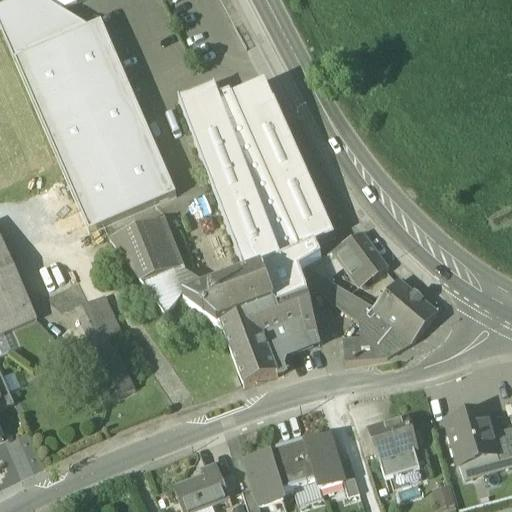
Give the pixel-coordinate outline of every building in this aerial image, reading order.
[(31,0),(0,13),(0,31),(15,66),(88,34),(32,0),(31,0)] [(54,156),(89,238),(155,210),(176,200),(102,28),(88,34),(15,66),(54,156)] [(303,285),(300,277),(293,258),(315,249),(334,240),(274,109),(273,109),(265,90),(232,105),(231,103),(232,102),(230,97),(219,101),(217,96),(181,110),(246,283),(263,276),(275,309),(308,301),(307,297),(303,285)] [(142,288),(155,307),(178,298),(187,295),(180,274),(161,225),(110,244),(112,247),(114,250),(121,260),(142,288)] [(356,286),(365,287),(371,282),(374,286),(390,273),(363,240),(333,257),(345,272),(356,286)] [(0,339),(3,338),(35,324),(36,324),(0,241),(0,339)] [(322,264),(315,249),(293,258),(300,277),(307,273),(322,264)] [(333,257),(322,264),(307,273),(329,285),(345,272),(333,257)] [(303,285),(361,328),(363,333),(369,336),(376,338),(369,346),(388,362),(413,348),(374,315),(376,312),(329,285),(307,273),(300,277),(303,285)] [(183,306),(224,336),(275,309),(263,276),(246,283),(227,290),(224,282),(215,285),(218,293),(183,306)] [(374,315),(413,348),(438,319),(399,285),(376,312),(374,315)] [(178,298),(155,307),(166,322),(182,304),(178,298)] [(98,389),(106,407),(135,394),(109,338),(119,333),(119,332),(105,303),(105,302),(105,301),(76,314),(77,315),(90,345),(77,351),(78,352),(95,389),(95,390),(98,389)] [(308,301),(275,309),(224,336),(223,337),(244,392),(278,380),(274,361),(318,346),(314,326),(308,301)] [(0,361),(12,357),(3,338),(0,339),(0,361)] [(274,361),(278,380),(285,378),(283,365),(320,353),(318,346),(274,361)] [(345,366),(388,362),(369,346),(343,348),(345,366)] [(14,377),(1,383),(7,396),(8,398),(21,393),(14,377)] [(0,445),(2,445),(0,439),(0,413),(13,408),(8,398),(7,396),(0,399),(0,445)] [(447,426),(459,469),(497,459),(498,458),(492,440),(492,439),(485,415),(471,419),(470,417),(457,421),(457,423),(447,426)] [(378,463),(413,452),(414,452),(409,437),(411,436),(407,424),(369,435),(378,463)] [(497,459),(499,466),(511,462),(511,433),(492,439),(492,440),(498,458),(497,459)] [(330,443),(308,449),(317,487),(319,494),(320,494),(344,487),(338,468),(330,443)] [(307,489),(317,487),(308,449),(307,446),(304,446),(304,447),(270,458),(270,457),(267,458),(268,461),(281,497),(291,495),(307,490),(307,489)] [(413,452),(378,463),(385,483),(390,482),(415,474),(419,473),(413,452)] [(497,459),(459,469),(459,470),(464,486),(511,472),(511,462),(499,466),(497,459)] [(260,511),(284,505),(281,497),(268,461),(246,468),(254,494),(259,511),(260,511)] [(344,487),(349,502),(360,499),(349,465),(338,468),(344,487)] [(175,492),(182,511),(206,511),(229,503),(216,471),(204,476),(206,480),(175,492)] [(419,485),(415,474),(390,482),(394,492),(419,485)] [(320,494),(319,494),(317,487),(307,489),(307,490),(291,495),(296,511),(301,511),(324,505),(320,494)] [(451,489),(431,494),(436,511),(445,511),(457,509),(451,489)] [(242,497),(246,511),(259,511),(254,494),(242,497)]
